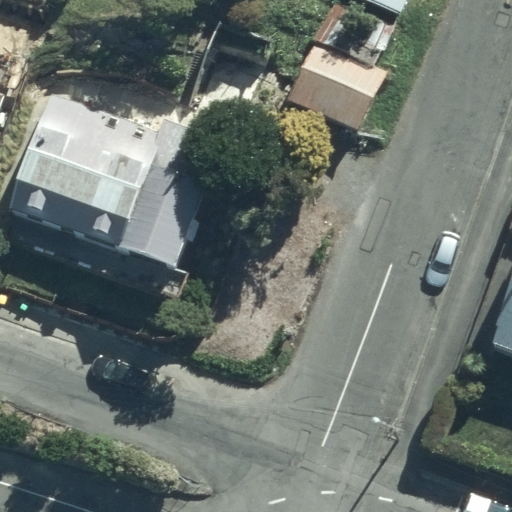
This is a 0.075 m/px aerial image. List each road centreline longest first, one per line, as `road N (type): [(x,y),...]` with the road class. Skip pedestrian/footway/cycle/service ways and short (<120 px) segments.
road 1 (residential): [(492,0),(304,511)]
road 2 (residential): [(0,360),(255,450),(269,511)]
